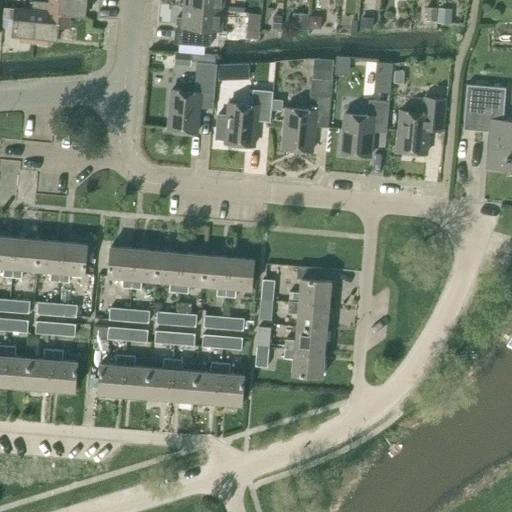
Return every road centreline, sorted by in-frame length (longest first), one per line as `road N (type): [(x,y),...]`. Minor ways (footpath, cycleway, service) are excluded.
road 1 (unclassified): [(373,202),(136,177),(120,152),(127,90)]
road 2 (unclassified): [(369,413),(426,352),(470,256),(465,222),(443,209),(373,202)]
road 3 (residential): [(0,427),(211,446),(243,468)]
road 4 (residential): [(369,413),(357,378),(373,202)]
road 5 (unclassified): [(243,468),(369,413)]
road 6 (unclassified): [(93,511),(224,474)]
road 7 (unclassified): [(127,90),(0,98)]
